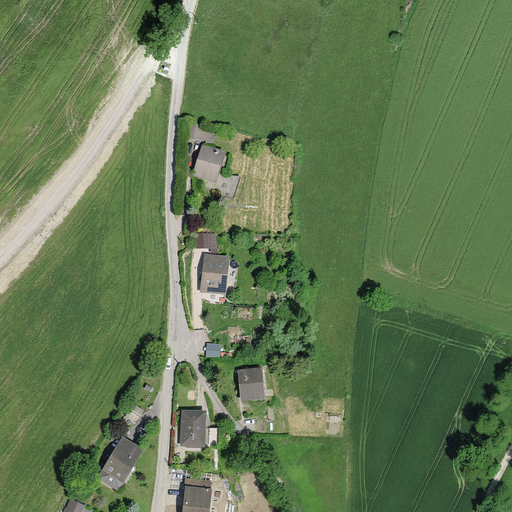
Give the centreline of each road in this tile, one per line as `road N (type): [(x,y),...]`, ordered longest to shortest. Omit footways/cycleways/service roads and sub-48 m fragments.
road 1 (unclassified): [(191,0),(172,141),(173,342)]
road 2 (track): [(184,37),(143,72),(73,175),(0,253)]
road 3 (residential): [(289,511),(274,476),(186,349),(173,342)]
road 4 (unclassified): [(173,342),(158,511)]
